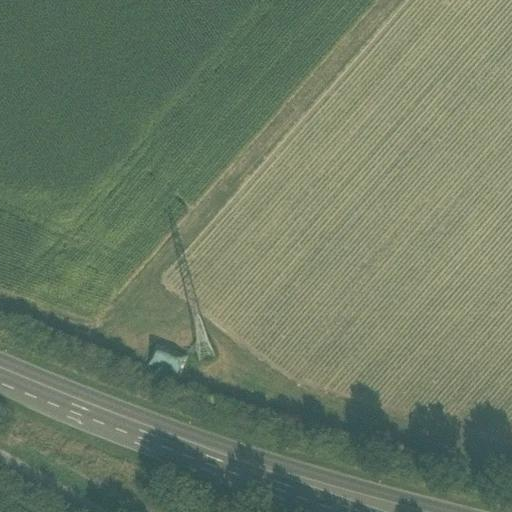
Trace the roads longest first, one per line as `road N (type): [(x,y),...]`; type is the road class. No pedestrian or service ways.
road 1 (secondary): [(444,511),(35,387)]
road 2 (secondary): [(35,387),(71,414),(130,439),(333,511)]
